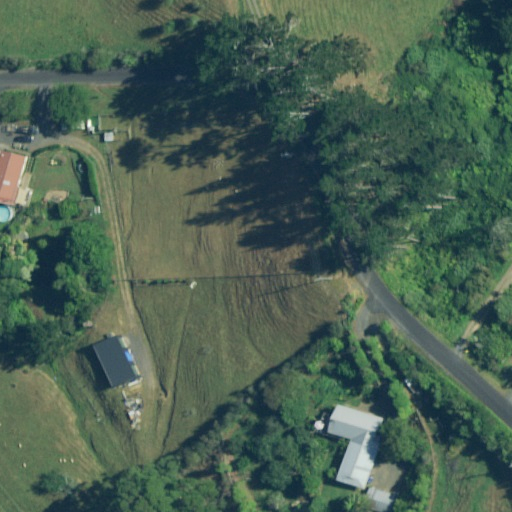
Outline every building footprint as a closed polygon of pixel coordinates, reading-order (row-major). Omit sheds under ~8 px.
[(4,155),(0,153),(0,199),(22,204),(29,172),(26,171),(29,156),(5,150),(4,155)] [(65,164),(64,154),(51,155),(52,165),(65,164)] [(138,377),(123,339),(101,348),(116,385),(138,377)] [(385,417),(342,403),(332,431),(355,439),(341,479),(367,488),(385,434),(380,433),(385,417)] [(395,511),(400,496),(370,487),(364,509),(375,511),(395,511)]
